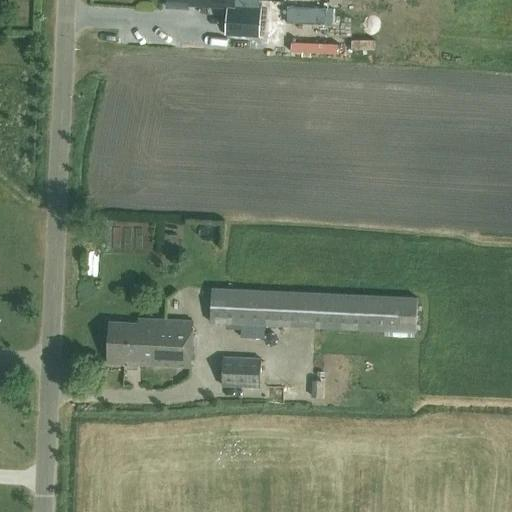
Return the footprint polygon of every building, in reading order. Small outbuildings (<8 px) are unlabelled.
[(259,37),(261,8),(233,6),(233,0),(166,0),(167,1),(189,2),(188,5),(227,8),(225,34),(259,37)] [(311,0),(312,17),(330,16),(329,0),(311,0)] [(177,39),(198,40),(199,29),(178,27),(177,39)] [(291,32),(290,56),(324,58),(325,34),(291,32)] [(103,248),(134,247),(134,219),(103,219),(103,248)] [(194,226),(193,239),(209,240),(210,227),(194,226)] [(415,333),(417,296),(211,286),(210,323),(314,328),(415,333)] [(190,367),(192,320),(137,317),(137,321),(109,320),(107,363),(190,367)] [(261,389),(262,372),(263,360),(251,359),(223,358),(223,368),(222,386),(250,388),(261,389)]
